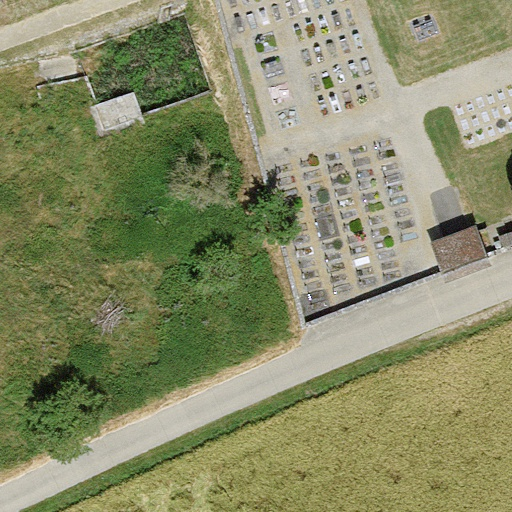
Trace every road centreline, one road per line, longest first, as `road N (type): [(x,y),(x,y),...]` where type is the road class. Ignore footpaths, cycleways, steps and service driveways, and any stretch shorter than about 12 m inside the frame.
road 1 (residential): [(0,502),(59,471),(511,293)]
road 2 (track): [(138,0),(0,48)]
